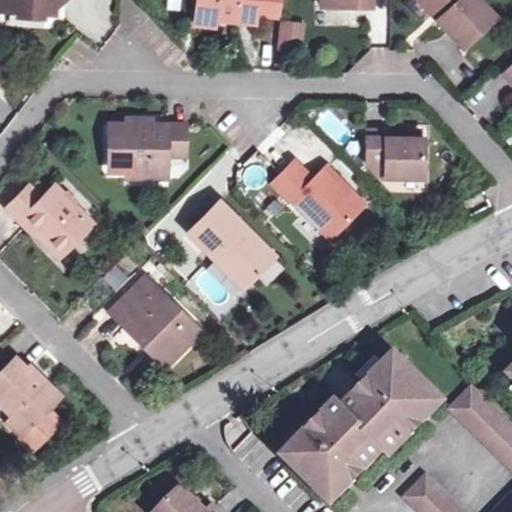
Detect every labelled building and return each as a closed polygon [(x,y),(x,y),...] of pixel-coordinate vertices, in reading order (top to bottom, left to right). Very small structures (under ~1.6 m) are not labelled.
[(56,0),(6,0),(6,10),(56,13),(56,0)] [(198,0),(197,17),(215,19),(239,22),(240,18),(256,20),(256,14),(280,17),(282,0),(198,0)] [(419,0),(436,19),(441,15),(427,0),(419,0)] [(481,0),(427,0),(441,15),(436,19),(464,48),(497,17),(481,0)] [(215,19),(197,17),(196,25),(215,27),(215,19)] [(302,25),(280,23),(277,48),(294,49),(295,39),(300,39),(302,25)] [(150,161),(168,162),(168,156),(185,156),(186,124),(167,124),(167,128),(152,128),(152,124),(139,124),(139,118),(127,118),(127,124),(110,123),(109,167),(127,167),(127,172),(151,172),(150,161)] [(387,138),(387,130),(368,130),(367,162),(382,177),(424,178),(424,138),(420,138),(387,138)] [(168,162),(150,161),(151,172),(151,178),(167,178),(168,162)] [(345,190),(347,187),(327,167),(313,180),(295,161),(273,184),(291,202),(292,200),(329,237),(361,206),(345,190)] [(20,222),(22,220),(26,216),(38,228),(34,232),(59,257),(94,223),(55,184),(42,198),(30,186),(6,208),(20,222)] [(345,190),(361,206),(364,204),(347,187),(345,190)] [(219,255),(248,284),(276,256),(220,201),(188,233),(215,259),(219,255)] [(26,216),(22,220),(34,232),(38,228),(26,216)] [(219,255),(215,259),(244,288),(248,284),(219,255)] [(116,264),(103,276),(115,289),(128,277),(116,264)] [(151,344),(170,363),(201,331),(146,276),(110,312),(147,349),(151,344)] [(151,344),(147,349),(166,367),(170,363),(151,344)] [(395,367),(405,357),(399,351),(389,361),(395,367)] [(302,450),(292,460),(333,500),(355,478),(353,476),(358,470),(363,465),(366,467),(387,446),(392,452),(414,430),(412,428),(417,422),(422,417),(424,419),(446,397),(405,357),(395,367),(389,361),(375,376),(381,382),(372,390),(364,398),(358,392),(346,405),(340,399),(327,412),(333,418),(325,426),(317,435),(311,429),(296,444),(302,450)] [(60,395),(30,366),(27,369),(16,358),(0,374),(0,402),(14,416),(18,412),(30,425),(20,435),(33,449),(61,421),(48,407),(60,395)] [(381,382),(375,376),(366,384),(372,390),(381,382)] [(372,390),(366,384),(358,392),(364,398),(372,390)] [(511,511),(511,425),(473,387),(452,409),(511,467),(511,493),(493,511),(465,511),(427,475),(406,496),(421,511),(511,511)] [(333,418),(327,412),(319,421),(325,426),(333,418)] [(325,426),(319,421),(311,429),(317,435),(325,426)] [(302,450),(296,444),(286,454),(292,460),(302,450)] [(219,511),(214,506),(209,511),(183,487),(158,511),(219,511)]
